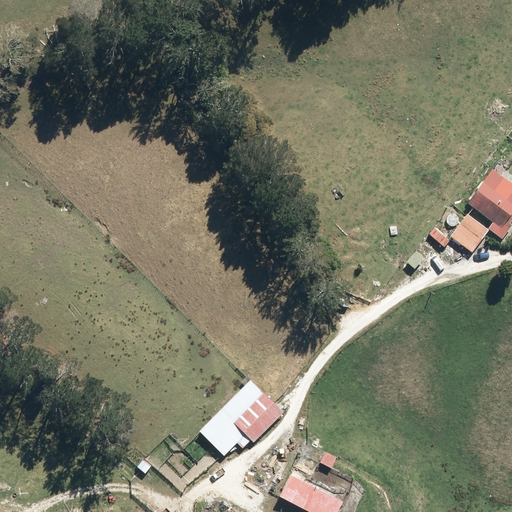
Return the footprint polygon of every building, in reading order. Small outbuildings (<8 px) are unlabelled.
[(469,204),(494,223),(489,229),(503,239),(511,226),(510,225),(511,221),(511,184),(494,171),(469,204)] [(489,231),(467,215),(451,237),(472,253),(489,231)] [(252,383),(201,433),(225,458),(238,445),(243,450),(251,441),(254,444),(284,415),(252,383)] [(326,453),(321,463),(333,469),(339,460),(326,453)] [(138,468),(146,474),(151,468),(143,461),(138,468)] [(292,477),(281,499),(306,511),(340,511),(344,504),(292,477)]
